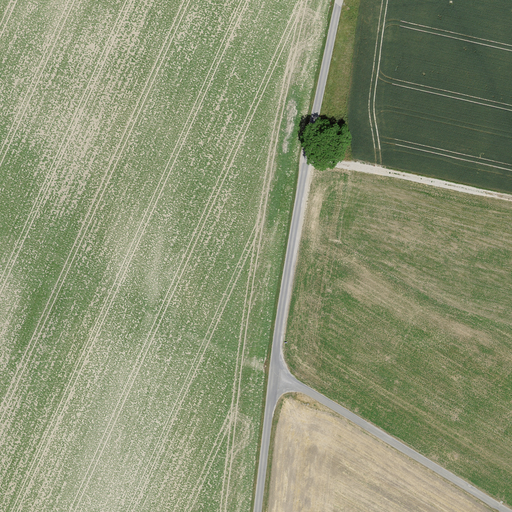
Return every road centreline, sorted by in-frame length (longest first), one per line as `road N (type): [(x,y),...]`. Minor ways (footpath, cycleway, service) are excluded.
road 1 (unclassified): [(341,0),(305,164),(259,511)]
road 2 (track): [(501,511),(275,373)]
road 3 (track): [(305,164),(511,208)]
